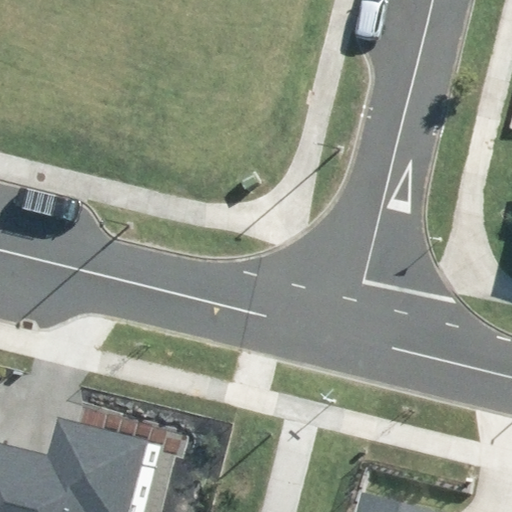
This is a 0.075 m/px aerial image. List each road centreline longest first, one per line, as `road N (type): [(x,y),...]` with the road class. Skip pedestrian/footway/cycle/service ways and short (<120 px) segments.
road 1 (residential): [(0,234),(350,319)]
road 2 (residential): [(431,0),(350,319)]
road 3 (residential): [(350,319),(511,359)]
